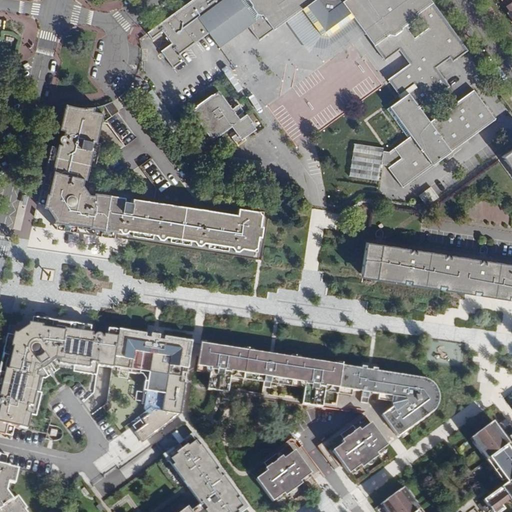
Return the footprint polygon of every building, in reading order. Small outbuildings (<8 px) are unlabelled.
[(189,0),(144,33),(149,40),(160,33),(169,46),(159,53),(171,71),(182,62),(178,56),(207,36),(217,49),(246,28),(256,42),(299,11),(304,7),(316,24),(331,26),(347,13),(351,17),(354,15),(365,29),(361,32),(383,60),(397,50),(407,65),(386,80),(397,96),(412,85),(415,89),(386,109),(406,138),(392,148),(399,158),(388,166),(386,168),(400,188),(486,126),(465,97),(429,122),(419,109),(449,88),(435,69),(449,58),(452,62),(467,52),(429,0),(189,0)] [(511,0),(504,0),(501,3),(506,10),(504,12),(510,20),(511,17),(511,0)] [(326,36),(351,17),(347,13),(331,26),(316,24),(304,7),(299,11),(317,35),(326,36)] [(354,15),(351,17),(361,32),(365,29),(354,15)] [(131,99),(124,90),(119,95),(116,97),(122,105),(131,99)] [(472,91),(465,97),(486,126),(493,121),(472,91)] [(230,110),(217,93),(189,113),(211,142),(230,129),(235,137),(231,140),(237,149),(246,143),(244,141),(255,132),(251,126),(252,125),(245,116),(243,118),(240,114),(242,112),(237,105),(230,110)] [(115,110),(109,101),(108,102),(100,105),(108,116),(115,110)] [(188,245),(189,241),(189,236),(194,237),(193,241),(195,247),(199,247),(202,242),(202,239),(207,239),(206,244),(206,248),(225,251),(226,247),(227,242),(231,243),(231,247),(234,252),(236,253),(239,249),(254,251),(260,212),(237,208),(236,215),(130,200),(131,194),(108,190),(107,193),(93,191),(94,188),(89,183),(86,182),(89,168),(92,168),(97,146),(92,145),(99,113),(90,111),(91,107),(81,107),(73,106),(63,103),(57,131),(61,132),(60,137),(57,138),(56,139),(57,142),(58,144),(58,148),(53,147),(49,167),(45,184),(41,204),(56,208),(54,224),(75,228),(92,230),(112,233),(112,229),(118,230),(118,234),(122,235),(125,234),(126,231),(126,227),(131,227),(130,232),(130,236),(149,239),(150,235),(150,230),(155,231),(154,235),(157,240),(161,241),(163,237),(164,233),(168,233),(168,237),(167,242),(188,245)] [(196,150),(163,104),(148,115),(186,169),(228,173),(240,164),(229,149),(221,154),(198,152),(196,150)] [(49,167),(53,147),(49,146),(45,166),(49,167)] [(511,148),(500,157),(511,172),(511,265),(364,243),(359,277),(465,293),(511,300),(511,148)] [(399,158),(392,148),(388,151),(383,150),(379,163),(388,166),(399,158)] [(41,204),(45,184),(41,183),(36,203),(41,204)] [(436,197),(429,186),(417,195),(424,205),(436,197)] [(56,208),(41,204),(54,224),(56,208)] [(75,228),(54,224),(54,230),(74,233),(75,228)] [(41,228),(37,247),(50,250),(55,231),(41,228)] [(112,233),(92,230),(91,236),(111,239),(112,233)] [(91,328),(31,318),(30,323),(90,333),(91,328)] [(97,367),(111,369),(117,332),(108,330),(106,339),(90,337),(90,333),(30,323),(30,324),(27,341),(10,337),(9,337),(0,377),(0,394),(0,395),(0,396),(0,433),(11,436),(13,428),(25,430),(28,416),(34,417),(39,393),(37,393),(40,379),(42,380),(56,371),(56,368),(73,371),(72,373),(96,377),(97,367)] [(27,341),(30,324),(10,337),(27,341)] [(117,332),(111,369),(115,370),(115,374),(139,378),(139,374),(148,376),(146,384),(143,384),(140,407),(142,407),(142,411),(145,417),(143,419),(147,424),(135,433),(142,443),(180,417),(184,385),(176,383),(177,373),(186,375),(191,343),(163,339),(163,342),(158,341),(158,338),(150,337),(149,340),(145,339),(145,336),(117,332)] [(0,377),(9,337),(5,336),(0,357),(0,377)] [(206,343),(200,342),(199,345),(195,371),(209,373),(208,377),(206,395),(227,397),(229,381),(230,376),(264,381),(263,386),(262,391),(270,393),(270,388),(271,383),(305,388),(304,392),(302,409),(322,412),(325,396),(325,391),(353,395),(360,396),(361,389),(364,390),(362,408),(369,408),(371,391),(375,391),(374,398),(381,399),(395,401),(394,406),(394,409),(383,416),(398,438),(434,413),(435,410),(438,401),(439,398),(438,391),(436,388),(431,383),(424,379),(377,372),(342,366),(342,364),(337,363),(337,365),(299,360),(300,357),(290,356),(290,358),(252,353),(253,350),(243,348),(243,351),(205,345),(206,343)] [(264,381),(230,376),(229,381),(263,386),(264,381)] [(305,388),(271,383),(270,388),(304,392),(305,388)] [(353,395),(325,391),(325,396),(352,400),(353,395)] [(110,404),(105,403),(100,407),(105,413),(110,410),(110,404)] [(386,446),(370,424),(360,432),(358,429),(356,431),(354,428),(341,438),(343,440),(340,442),(342,445),(332,452),(341,465),(348,474),(386,446)] [(505,439),(495,425),(489,430),(487,427),(475,436),(477,439),(472,443),(482,456),(487,452),(508,482),(503,486),(477,505),(481,511),(484,511),(489,509),(490,511),(493,511),(500,507),(508,501),(511,505),(511,503),(511,455),(511,454),(502,441),(505,439)] [(240,511),(245,509),(188,433),(160,452),(194,499),(175,511),(240,511)] [(511,453),(511,448),(505,439),(502,441),(511,454),(511,453)] [(306,469),(289,446),(279,454),(277,450),(274,453),(272,450),(260,459),(262,462),(259,464),(261,467),(251,475),(268,498),(306,469)] [(508,482),(487,452),(482,456),(503,486),(508,482)] [(6,457),(0,455),(0,511),(29,511),(13,489),(17,469),(5,465),(6,457)] [(121,470),(127,479),(137,473),(130,463),(121,470)] [(415,505),(405,491),(400,495),(398,492),(385,502),(387,505),(382,509),(384,511),(415,511),(412,508),(415,505)]
